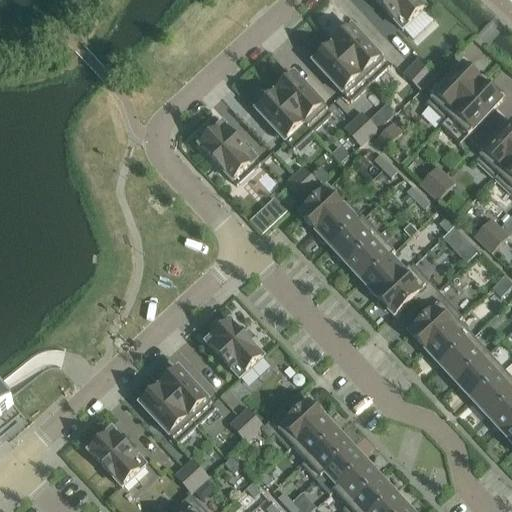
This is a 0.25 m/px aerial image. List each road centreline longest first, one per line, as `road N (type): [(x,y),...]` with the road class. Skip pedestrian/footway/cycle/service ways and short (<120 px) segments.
road 1 (residential): [(487,511),(429,428),(393,409),(248,253)]
road 2 (residential): [(248,253),(155,159),(152,136),(295,0)]
road 3 (residential): [(14,464),(248,253)]
